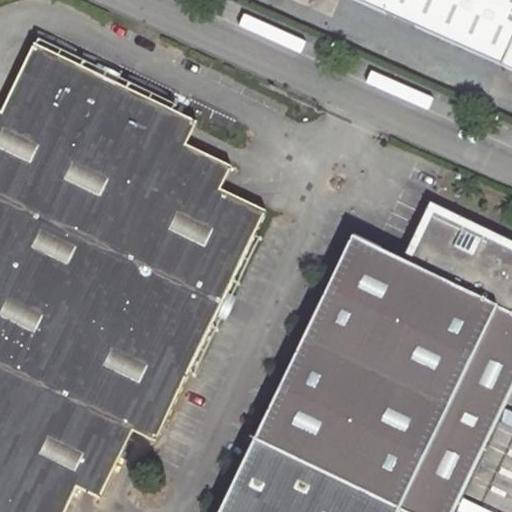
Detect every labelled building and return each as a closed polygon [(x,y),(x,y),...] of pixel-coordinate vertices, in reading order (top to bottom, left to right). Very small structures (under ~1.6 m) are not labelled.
[(511,0),(358,0),(511,67),(511,0)] [(96,74),(98,69),(39,40),(37,45),(96,74)] [(198,123),(172,111),(114,83),(96,74),(37,45),(4,114),(0,111),(0,511),(68,511),(79,489),(102,500),(135,432),(157,444),(191,375),(219,315),(229,296),(259,232),(269,212),(223,190),(234,167),(187,145),(198,123)] [(99,67),(98,69),(96,74),(114,83),(116,77),(117,75),(99,67)] [(175,106),(116,77),(114,83),(172,111),(175,106)] [(414,266),(359,241),(226,511),(460,511),(511,407),(511,248),(485,236),(483,241),(437,219),(414,266)] [(264,234),(259,232),(229,296),(234,298),(264,234)] [(235,299),(234,298),(229,296),(219,315),(224,317),(226,318),(235,299)] [(196,377),(224,317),(219,315),(191,375),(196,377)]
